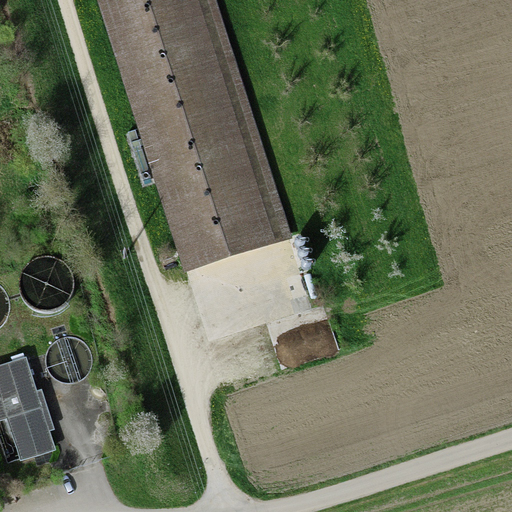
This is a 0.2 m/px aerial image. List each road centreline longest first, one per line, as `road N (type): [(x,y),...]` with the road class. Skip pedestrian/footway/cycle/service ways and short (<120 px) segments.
road 1 (track): [(69,0),(230,511)]
road 2 (unclassified): [(268,511),(511,436)]
